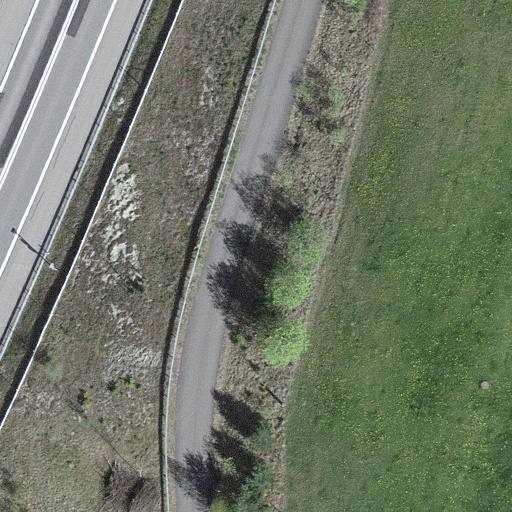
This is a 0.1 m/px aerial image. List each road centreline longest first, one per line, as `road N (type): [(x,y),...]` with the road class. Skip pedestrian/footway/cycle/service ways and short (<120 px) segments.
road 1 (unclassified): [(301,0),(205,324),(194,511)]
road 2 (trunk): [(0,183),(76,0)]
